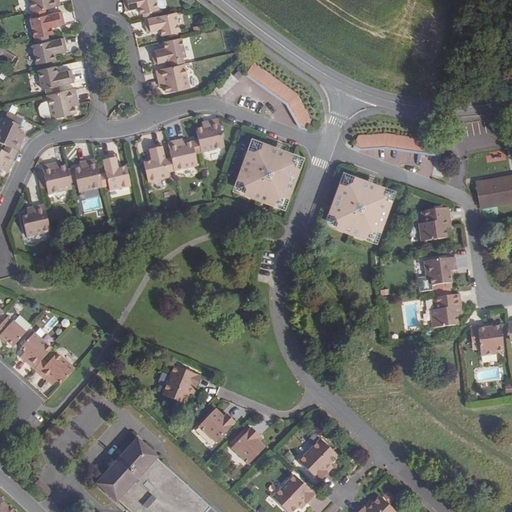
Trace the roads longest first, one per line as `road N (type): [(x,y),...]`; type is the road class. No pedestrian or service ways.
road 1 (residential): [(511,298),(487,296),(478,284),(470,213),(457,196),(324,147)]
road 2 (unclassified): [(324,147),(277,299),(282,339),(313,392)]
road 3 (residential): [(149,114),(138,101),(121,31),(95,19),(83,41),(96,127)]
road 4 (residential): [(149,114),(202,104),(324,147)]
road 5 (tertiary): [(349,88),(444,112),(511,101)]
road 6 (tertiary): [(215,0),(349,88)]
road 7 (residential): [(0,212),(28,151),(43,139),(96,127)]
